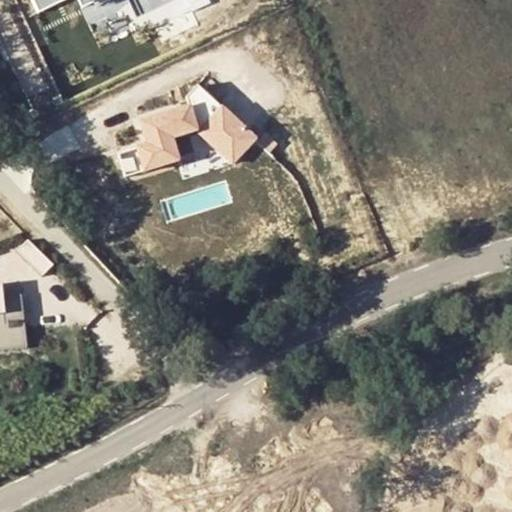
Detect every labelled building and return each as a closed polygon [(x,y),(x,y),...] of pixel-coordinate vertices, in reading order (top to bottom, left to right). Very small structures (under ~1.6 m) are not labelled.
[(255,140),(198,87),(186,99),(189,109),(141,123),(147,145),(137,148),(144,172),(185,159),(178,137),(204,129),(232,164),(255,140)] [(264,135),(257,142),(269,154),(276,146),(264,135)] [(144,172),(137,148),(118,154),(125,177),(144,172)] [(36,244),(24,255),(50,281),(61,270),(36,244)] [(0,351),(30,349),(24,296),(0,298),(0,351)]
